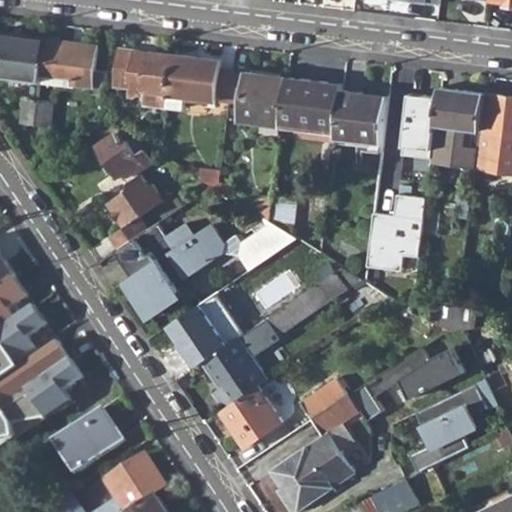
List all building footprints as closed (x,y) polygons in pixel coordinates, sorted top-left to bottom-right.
[(44,74),(48,38),(0,32),(0,75),(13,77),(14,71),(26,72),(44,74)] [(97,70),(100,45),(48,38),(44,74),(43,82),(94,87),(93,94),(100,95),(106,96),(109,72),(97,70)] [(171,106),(177,55),(120,48),(116,86),(147,90),(145,103),(171,106)] [(223,68),(224,61),(177,55),(171,106),(188,108),(190,96),(232,102),(232,101),(236,73),(236,70),(223,68)] [(290,76),(248,72),(248,75),(236,73),(232,101),(244,102),(242,120),(284,125),(285,121),(290,76)] [(344,90),(345,84),(290,76),(285,121),(339,128),(344,90)] [(439,124),(444,88),(393,82),(391,96),(388,123),(438,130),(439,124)] [(477,167),(487,93),(444,88),(434,162),(477,167)] [(388,123),(391,96),(344,90),(339,128),(338,137),(380,142),(379,151),(384,151),(388,123)] [(511,171),(511,96),(487,93),(477,167),(511,171)] [(38,125),(41,100),(26,98),(23,123),(38,125)] [(52,126),(56,101),(41,100),(38,125),(52,126)] [(115,121),(117,105),(106,102),(104,115),(115,121)] [(130,140),(126,143),(119,133),(100,145),(121,176),(126,172),(132,181),(132,188),(110,202),(127,227),(112,236),(121,249),(144,233),(150,229),(142,216),(166,200),(154,183),(151,185),(143,173),(141,175),(139,171),(155,161),(142,143),(140,145),(137,140),(133,144),(130,140)] [(222,182),(223,169),(202,166),(200,175),(216,185),(221,188),(222,182)] [(222,189),(234,196),(234,183),(222,182),(221,188),(222,189)] [(372,263),(408,266),(409,252),(425,254),(431,194),(401,191),(399,211),(377,209),(372,263)] [(178,198),(183,206),(190,201),(185,194),(178,198)] [(271,220),(275,197),(261,194),(259,212),(262,215),(271,220)] [(280,196),(278,217),(297,218),(299,197),(280,196)] [(144,233),(121,249),(138,275),(134,277),(139,294),(153,314),(185,292),(177,280),(198,266),(199,269),(231,247),(242,253),(253,269),(276,254),(290,244),(300,238),(273,221),(246,240),(244,236),(232,244),(216,220),(199,231),(190,219),(173,230),(165,219),(150,229),(144,233)] [(198,306),(204,316),(297,254),(290,244),(276,254),(253,269),(198,306)] [(1,255),(3,254),(0,249),(0,292),(20,279),(8,261),(6,263),(1,255)] [(312,279),(317,286),(346,267),(322,252),(303,266),(312,279)] [(292,272),(301,286),(312,279),(303,266),(292,272)] [(285,337),(283,334),(364,279),(346,267),(317,286),(243,336),(207,361),(224,386),(216,392),(227,408),(262,386),(272,379),(256,355),(285,337)] [(388,295),(390,278),(379,276),(378,289),(388,295)] [(414,313),(419,280),(401,278),(399,302),(414,313)] [(238,329),(243,336),(317,286),(312,279),(301,286),(238,329)] [(353,287),(378,309),(393,299),(388,295),(378,289),(374,285),(368,281),(364,279),(353,287)] [(28,292),(0,310),(0,450),(72,401),(66,391),(86,377),(63,344),(28,292)] [(456,330),(459,307),(436,303),(433,321),(451,328),(456,330)] [(511,306),(502,309),(500,323),(502,323),(511,321),(511,306)] [(477,327),(479,310),(459,307),(456,330),(467,329),(477,327)] [(206,324),(196,309),(165,331),(188,365),(225,341),(216,328),(205,335),(200,327),(206,324)] [(384,373),(389,382),(396,377),(391,368),(384,373)] [(360,400),(389,382),(384,373),(354,392),(360,400)] [(315,418),(352,394),(340,376),(304,400),(315,418)] [(490,376),(419,410),(435,442),(416,451),(425,469),(475,445),(469,433),(486,425),(480,412),(503,401),(490,376)] [(247,447),(286,422),(262,386),(227,408),(223,411),(247,447)] [(352,394),(357,402),(360,400),(354,392),(352,394)] [(361,409),(357,402),(352,394),(315,418),(326,433),(361,409)] [(81,474),(130,442),(108,409),(59,441),(81,474)] [(500,448),(511,442),(511,426),(511,427),(494,435),(500,448)] [(347,479),(358,471),(331,432),(321,439),(347,479)] [(301,510),(347,479),(321,439),(274,471),(285,486),(301,510)] [(133,511),(159,494),(171,486),(149,453),(99,487),(97,488),(99,490),(113,511),(133,511)] [(70,494),(77,505),(99,490),(97,488),(99,487),(94,478),(70,494)] [(405,481),(410,491),(415,489),(410,478),(405,481)] [(415,489),(410,491),(405,481),(374,496),(381,511),(405,511),(422,504),(415,489)] [(280,489),(295,511),(297,511),(301,510),(285,486),(280,489)] [(171,511),(159,494),(133,511),(171,511)] [(378,511),(381,511),(374,496),(363,502),(342,511),(378,511)] [(511,511),(511,496),(481,511),(511,511)]
